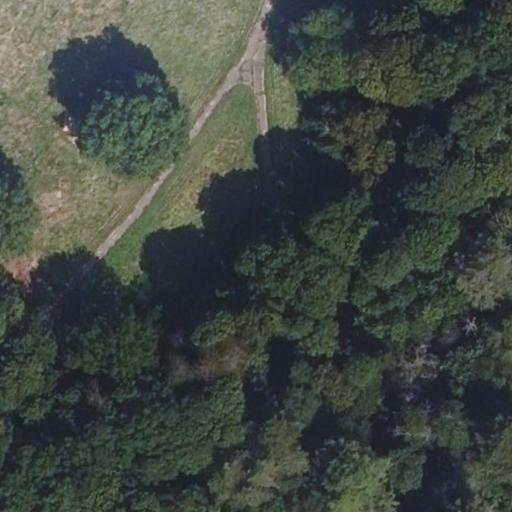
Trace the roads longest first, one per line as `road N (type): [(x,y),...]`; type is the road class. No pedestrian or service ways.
road 1 (track): [(511,426),(342,327),(266,193),(247,46)]
road 2 (track): [(0,360),(120,231),(247,46),(260,0)]
road 3 (track): [(96,511),(0,412)]
